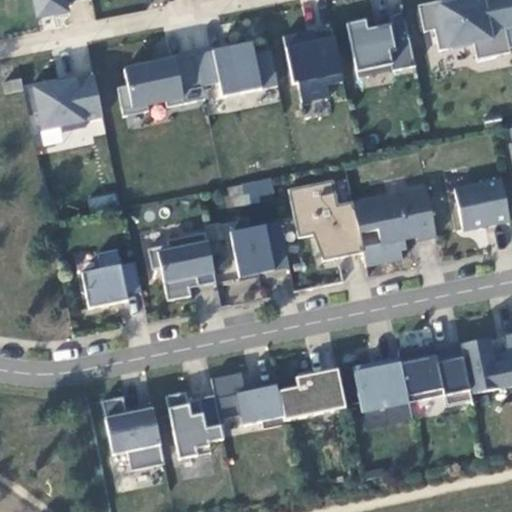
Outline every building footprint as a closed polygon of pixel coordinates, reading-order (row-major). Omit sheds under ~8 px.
[(33,0),(36,13),(67,6),(65,0),(33,0)] [(445,0),(435,0),(417,4),(423,31),(433,28),(438,49),(472,42),(476,58),(509,51),(505,27),(511,25),(511,0),(453,0),(446,2),(445,0)] [(392,69),(415,65),(403,10),(387,14),(389,23),(367,28),(365,18),(346,22),(356,71),(390,63),(392,69)] [(331,25),(282,35),(292,83),(297,82),(301,101),(329,96),(326,84),(342,80),(331,25)] [(221,96),(277,85),(270,50),(253,53),(251,42),(229,45),(230,50),(225,51),(224,47),(195,53),(201,85),(218,82),(221,96)] [(88,48),(54,53),(57,76),(91,72),(88,48)] [(201,85),(195,53),(173,58),(174,61),(156,65),(155,62),(123,68),(126,84),(116,87),(122,115),(148,110),(146,104),(165,100),(166,106),(196,100),(194,88),(202,87),(201,85)] [(390,63),(356,71),(357,77),(392,69),(390,63)] [(102,117),(93,74),(74,78),(75,82),(48,87),(48,84),(27,88),(32,112),(37,111),(41,130),(60,126),(61,131),(85,126),(84,121),(102,117)] [(4,93),(22,89),(20,78),(2,82),(4,93)] [(196,100),(204,98),(202,87),(194,88),(196,100)] [(271,178),(227,185),(230,205),(274,197),(271,178)] [(478,225),(478,227),(509,221),(500,178),(453,187),(461,228),(478,225)] [(316,233),(322,260),(362,252),(361,246),(358,233),(351,201),(337,204),(331,180),(287,189),(297,237),(316,233)] [(380,243),(361,246),(362,252),(365,266),(402,259),(400,250),(398,240),(404,239),(416,237),(416,240),(435,236),(425,186),(423,186),(424,189),(409,192),(408,189),(351,201),(358,233),(377,229),(380,243)] [(90,210),(118,203),(115,191),(87,198),(90,210)] [(279,222),(229,232),(239,280),(257,276),(257,273),(288,267),(279,222)] [(167,244),(147,248),(151,269),(160,267),(167,300),(190,295),(188,284),(197,282),(197,285),(215,282),(204,231),(166,239),(167,244)] [(116,249),(97,252),(100,268),(80,272),(87,308),(127,300),(125,293),(119,264),(116,249)] [(140,291),(134,261),(119,264),(125,293),(140,291)] [(470,393),(511,384),(511,376),(511,373),(511,332),(502,335),(506,354),(492,357),(489,338),(459,344),(470,393)] [(420,358),(418,347),(397,351),(398,356),(407,401),(442,394),(445,406),(471,400),(470,393),(459,344),(433,349),(434,355),(420,358)] [(433,349),(431,344),(418,347),(420,358),(434,355),(433,349)] [(361,411),(407,401),(398,356),(351,366),(361,411)] [(344,407),(336,369),(295,378),(296,387),(277,391),(283,420),(344,407)] [(218,418),(241,413),(243,424),(261,420),(263,427),(283,423),(283,420),(277,391),(275,381),(253,386),(254,389),(245,391),(241,371),(210,377),(213,394),(218,418)] [(213,394),(197,397),(199,406),(189,408),(187,400),(185,391),(165,395),(178,459),(197,455),(195,448),(208,445),(208,441),(223,438),(218,418),(213,394)] [(130,470),(163,463),(152,407),(126,412),(122,396),(101,400),(112,454),(126,451),(130,470)] [(187,400),(189,408),(199,406),(197,397),(187,400)]
